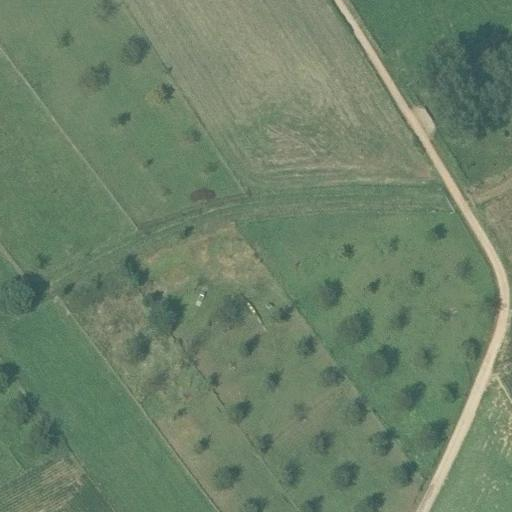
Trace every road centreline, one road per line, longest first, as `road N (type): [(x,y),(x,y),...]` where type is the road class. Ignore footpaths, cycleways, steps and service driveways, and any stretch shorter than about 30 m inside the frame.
road 1 (track): [(419,511),(491,355),(502,281),(457,195),(332,0)]
road 2 (track): [(463,205),(355,203),(238,215),(138,248),(0,317)]
